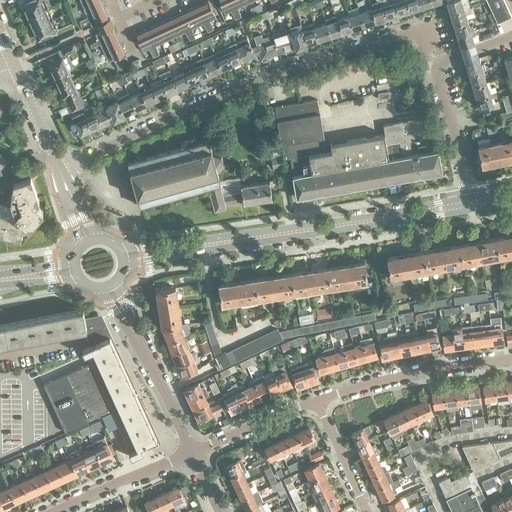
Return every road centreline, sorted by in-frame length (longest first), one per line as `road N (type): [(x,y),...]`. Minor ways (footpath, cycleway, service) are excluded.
road 1 (residential): [(56,162),(277,74),(421,28),(428,50)]
road 2 (primary): [(178,248),(469,205)]
road 3 (residential): [(315,401),(407,374),(511,360)]
road 4 (residential): [(53,511),(191,452)]
road 5 (residential): [(469,205),(439,62)]
road 6 (tertiary): [(191,452),(131,329)]
road 7 (residential): [(191,452),(315,401)]
road 8 (residential): [(367,511),(315,401)]
